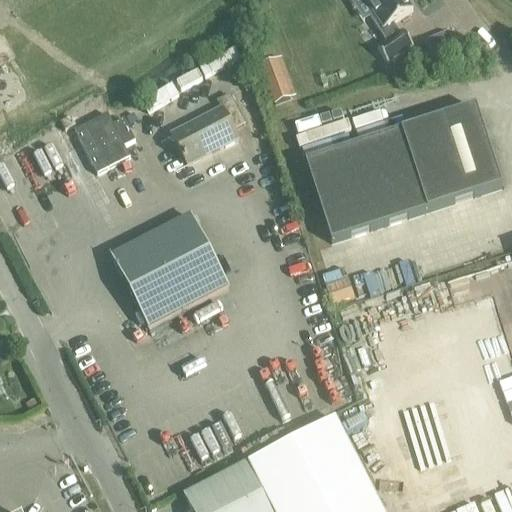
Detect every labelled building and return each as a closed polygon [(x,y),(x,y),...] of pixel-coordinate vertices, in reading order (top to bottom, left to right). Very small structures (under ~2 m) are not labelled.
[(361,0),(373,18),(370,20),(387,45),(377,52),(387,67),(413,50),(403,35),(399,37),(393,27),(412,14),(403,0),(361,0)] [(280,62),(260,69),(274,108),(294,100),(280,62)] [(168,140),(183,170),(234,144),(229,134),(241,128),(226,99),(213,105),(218,114),(168,140)] [(116,109),(85,124),(107,169),(129,158),(123,147),(144,136),(133,115),(122,120),(116,109)] [(475,112),(305,168),(331,247),(501,192),(475,112)] [(219,171),(224,182),(237,176),(231,165),(219,171)] [(108,261),(146,335),(225,294),(187,221),(108,261)] [(329,352),(316,356),(324,381),(337,376),(329,352)] [(34,404),(25,409),(29,415),(37,411),(34,404)] [(246,466),(269,511),(377,511),(331,422),(246,466)] [(182,500),(188,511),(267,511),(244,468),(182,500)]
